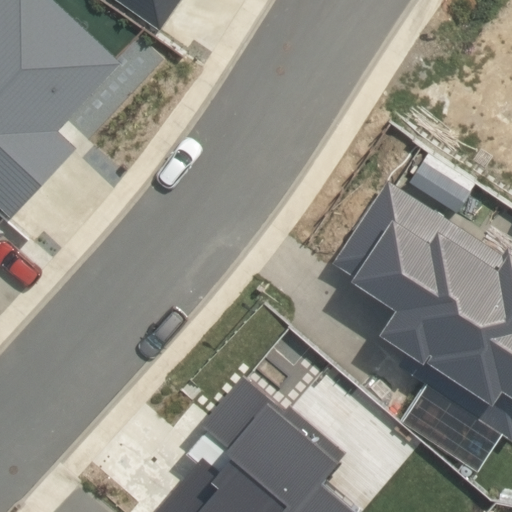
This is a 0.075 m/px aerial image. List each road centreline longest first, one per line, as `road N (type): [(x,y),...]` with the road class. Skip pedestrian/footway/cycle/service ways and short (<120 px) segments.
road 1 (residential): [(0,420),(175,232),(325,0)]
road 2 (residential): [(106,511),(0,420)]
